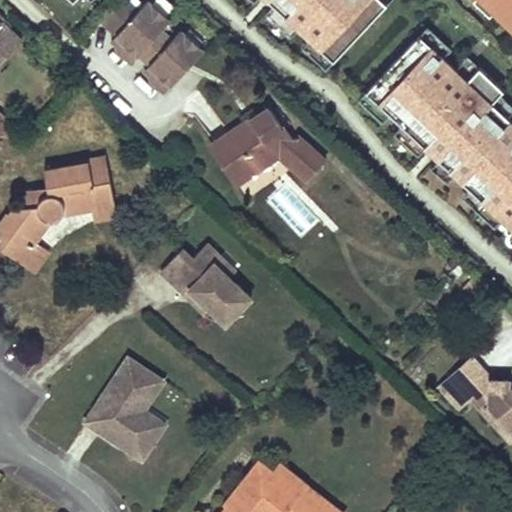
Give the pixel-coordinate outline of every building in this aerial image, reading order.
[(170,38),(158,29),(167,18),(144,0),(143,0),(135,10),(123,0),(120,0),(116,4),(99,21),(98,22),(123,43),(116,51),(130,63),(137,54),(157,71),(150,80),(164,91),(201,47),(178,28),(170,38)] [(391,4),(385,0),(271,0),(278,6),(302,28),(313,39),(338,61),(391,4)] [(511,0),(492,0),(499,6),(496,8),(511,23),(511,0)] [(302,28),(278,6),(271,14),(295,36),(302,28)] [(455,49),(431,27),(424,35),(448,57),(455,49)] [(424,35),(371,92),(395,114),(406,125),(430,148),(443,160),(460,175),(474,188),(507,219),(511,223),(511,117),(496,102),(508,90),(483,67),(472,80),(459,68),(448,57),(424,35)] [(338,61),(313,39),(306,47),(330,69),(338,61)] [(472,80),(483,67),(470,55),(459,68),(472,80)] [(395,114),(371,92),(363,100),(387,122),(395,114)] [(304,177),(323,157),(298,134),(291,142),(268,107),(211,144),(235,182),(279,153),(304,177)] [(0,113),(0,132),(22,134),(0,113)] [(430,148),(406,125),(399,133),(423,156),(430,148)] [(460,175),(443,160),(436,168),(452,183),(460,175)] [(0,223),(0,236),(5,241),(0,248),(25,265),(36,250),(32,245),(35,240),(50,220),(54,219),(57,218),(59,216),(61,215),(62,213),(90,208),(113,204),(107,166),(90,170),(89,162),(44,171),(48,193),(44,194),(41,195),(39,198),(38,202),(37,205),(11,209),(0,223)] [(507,219),(474,188),(467,196),(500,227),(507,219)] [(92,220),(115,216),(113,204),(90,208),(92,220)] [(36,250),(25,265),(34,271),(48,250),(35,240),(32,245),(36,250)] [(228,279),(214,265),(219,259),(205,245),(191,260),(180,251),(159,273),(185,297),(188,300),(198,309),(198,310),(199,311),(201,312),(202,313),(202,314),(204,316),(209,319),(213,321),(216,322),(218,322),(221,322),(225,325),(250,299),(228,279)] [(234,272),(219,259),(214,265),(228,279),(234,272)] [(495,379),(475,357),(451,378),(470,400),(472,398),(506,434),(511,427),(511,388),(510,389),(510,381),(510,380),(495,379)] [(172,383),(134,360),(88,429),(150,463),(173,426),(151,413),(172,383)] [(441,387),(460,409),(470,400),(451,378),(441,387)] [(260,462),(252,472),(267,483),(275,473),(260,462)] [(332,511),(327,508),(326,505),(324,502),(323,500),(321,498),(319,496),(281,465),(275,473),(267,483),(252,472),(227,503),(229,505),(224,511),(332,511)]
